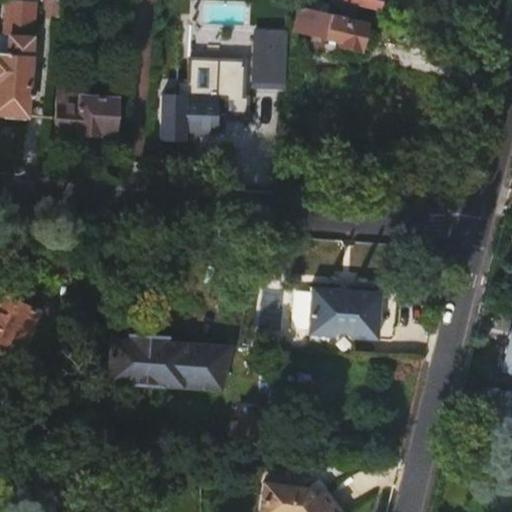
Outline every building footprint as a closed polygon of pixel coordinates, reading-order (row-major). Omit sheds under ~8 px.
[(8,34),(32,35),(35,2),(6,0),(2,33),(8,34)] [(357,19),(360,6),(338,0),(330,0),(327,13),(300,7),(294,28),(340,39),(341,43),(359,48),(367,22),(357,19)] [(419,25),(415,43),(458,53),(463,36),(419,25)] [(287,87),(288,27),(253,26),(252,87),(287,87)] [(32,35),(8,34),(7,52),(0,51),(0,112),(26,114),(32,35)] [(160,137),(183,138),(182,130),(193,130),(239,131),(240,95),(204,94),(204,77),(176,76),(176,94),(161,93),(160,137)] [(57,85),(56,100),(80,103),(81,93),(81,88),(57,85)] [(53,129),(97,132),(97,127),(113,129),(116,96),(81,93),(80,103),(56,100),(53,129)] [(193,138),(193,130),(182,130),(183,138),(193,138)] [(286,347),(354,352),(355,337),(377,339),(380,291),(310,286),(290,285),(286,347)] [(0,343),(19,350),(34,311),(24,307),(24,302),(0,292),(0,343)] [(511,332),(503,369),(511,370),(511,332)] [(218,391),(229,346),(167,341),(167,336),(127,333),(127,337),(107,336),(104,383),(218,391)] [(269,418),(227,420),(229,446),(271,446),(269,418)] [(322,490),(313,497),(307,489),(262,483),(259,511),(330,511),(336,508),(322,490)]
